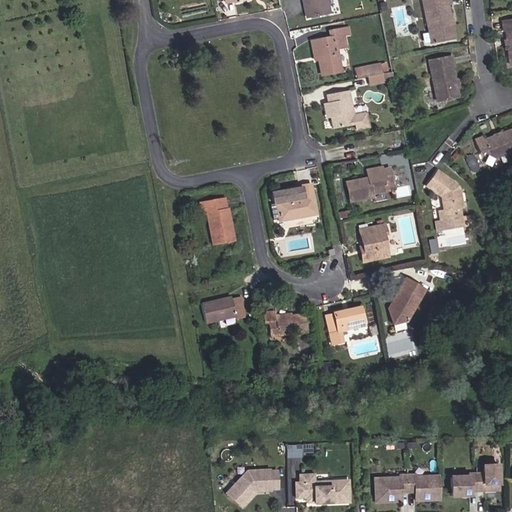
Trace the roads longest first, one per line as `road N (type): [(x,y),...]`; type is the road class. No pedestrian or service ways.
road 1 (residential): [(147,43),(244,23),(269,26),(283,39),(303,155),(246,172)]
road 2 (residential): [(147,43),(143,72),(170,176),(246,172)]
road 3 (residential): [(246,172),(270,267),(324,281)]
